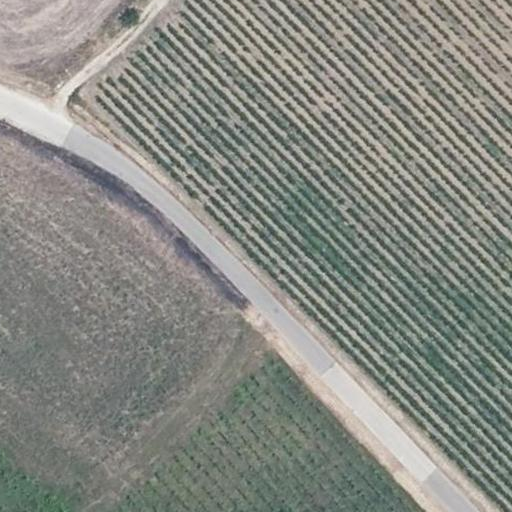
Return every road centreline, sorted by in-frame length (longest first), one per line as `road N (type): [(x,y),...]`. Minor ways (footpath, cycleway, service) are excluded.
road 1 (unclassified): [(0,101),(131,178),(200,237),(464,511)]
road 2 (track): [(44,122),(159,0)]
